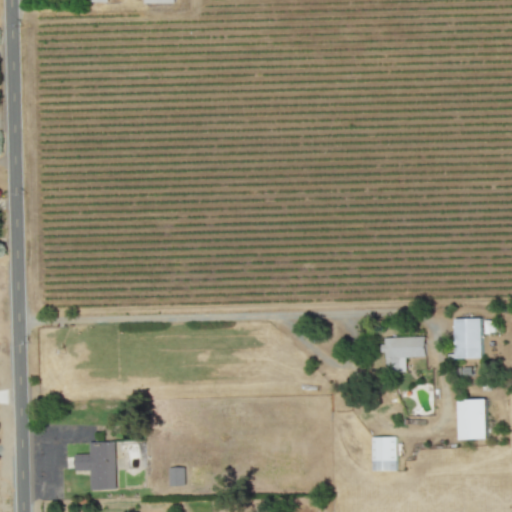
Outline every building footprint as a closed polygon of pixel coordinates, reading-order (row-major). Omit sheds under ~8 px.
[(455,358),(482,358),(481,318),(454,319),(455,358)] [(425,357),(425,337),(384,338),(385,373),(406,372),(405,357),(425,357)] [(487,439),(486,399),(458,400),(460,440),(487,439)] [(396,471),(396,437),(372,437),(372,471),(396,471)] [(115,489),(114,442),(89,442),(89,454),(74,454),(75,471),(90,470),(90,490),(115,489)] [(185,485),(184,467),(169,468),(170,486),(185,485)]
